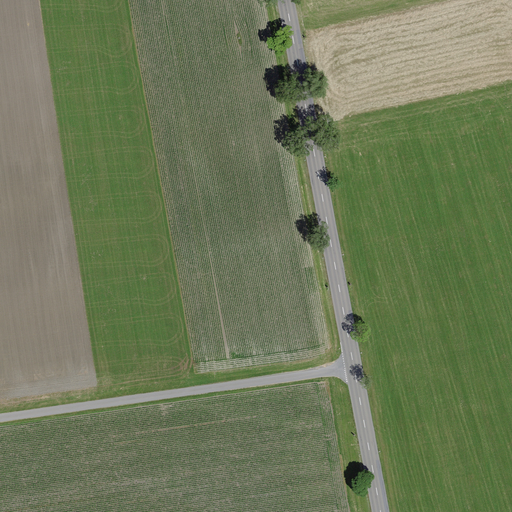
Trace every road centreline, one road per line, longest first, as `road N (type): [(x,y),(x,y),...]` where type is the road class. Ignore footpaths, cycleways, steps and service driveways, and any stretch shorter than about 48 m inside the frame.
road 1 (primary): [(285,0),(380,511)]
road 2 (track): [(0,420),(353,367)]
